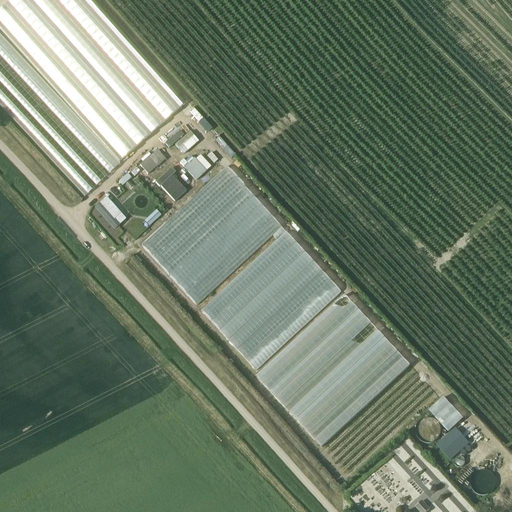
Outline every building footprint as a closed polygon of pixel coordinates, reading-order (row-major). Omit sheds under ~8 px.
[(119,164),(186,107),(93,0),(11,0),(0,10),(0,32),(6,40),(0,39),(0,49),(1,51),(0,50),(0,91),(12,106),(16,102),(56,105),(43,90),(56,88),(48,77),(48,75),(51,79),(52,70),(77,85),(70,96),(77,94),(76,114),(119,164)] [(196,108),(190,113),(199,122),(204,118),(196,108)] [(192,131),(177,146),(186,155),(201,141),(192,131)] [(193,156),(183,166),(198,181),(219,161),(208,149),(196,160),(193,156)] [(166,154),(139,179),(160,202),(166,196),(174,205),(195,186),(166,154)] [(322,311),(344,290),(226,167),(200,192),(211,197),(208,201),(240,201),(243,204),(243,201),(252,197),(252,211),(244,219),(242,219),(242,222),(246,226),(252,223),(250,228),(245,226),(245,252),(251,255),(266,249),(216,296),(209,312),(201,312),(236,349),(240,339),(244,341),(284,324),(284,319),(292,323),(281,312),(322,311)] [(121,214),(106,197),(94,208),(114,230),(119,224),(115,219),(121,214)] [(343,290),(346,287),(324,263),(321,266),(343,290)] [(347,480),(445,395),(417,363),(383,325),(382,326),(379,323),(375,326),(348,295),(258,375),(323,449),(321,451),(347,480)] [(455,429),(437,446),(450,460),(468,443),(455,429)] [(428,511),(430,511),(422,502),(416,508),(419,511),(428,511)]
